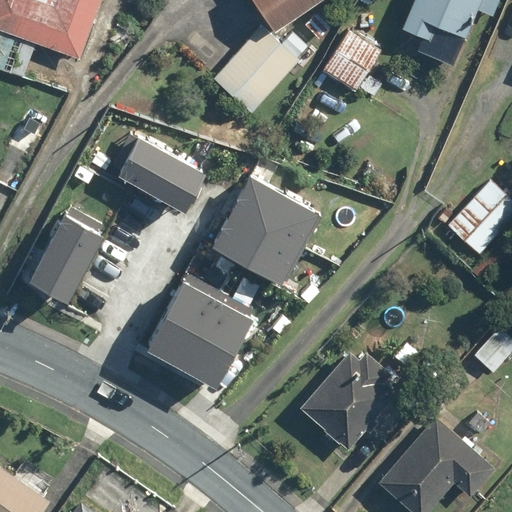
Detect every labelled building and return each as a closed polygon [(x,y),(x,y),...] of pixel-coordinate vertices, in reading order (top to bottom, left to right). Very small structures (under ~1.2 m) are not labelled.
[(0,0),(0,20),(82,47),(96,0),(0,0)] [(264,0),(276,16),(299,0),(264,0)] [(345,11),(336,0),(326,0),(305,17),(318,33),(345,11)] [(411,0),(404,17),(430,28),(436,14),(467,27),(478,0),(411,0)] [(301,50),(262,16),(215,70),(253,104),(301,50)] [(325,63),(358,82),(382,42),(349,23),(325,63)] [(0,64),(6,66),(15,34),(0,29),(0,64)] [(50,118),(31,106),(9,140),(29,152),(50,118)] [(197,159),(132,128),(114,165),(180,196),(197,159)] [(257,168),(221,231),(284,267),(320,203),(257,168)] [(511,213),(511,190),(492,172),(450,218),(481,247),(511,213)] [(68,205),(34,269),(71,288),(104,224),(68,205)] [(186,273),(149,337),(213,373),(249,309),(186,273)] [(511,345),(511,330),(500,320),(475,348),(495,365),(511,345)] [(349,342),(302,399),(350,439),(365,421),(371,426),(380,415),(375,411),(399,383),(386,372),(393,364),(367,343),(360,351),(349,342)] [(438,406),(380,472),(423,510),(456,473),(472,487),(497,458),(438,406)] [(0,456),(0,511),(36,511),(51,492),(0,456)] [(110,511),(81,492),(66,511),(110,511)]
